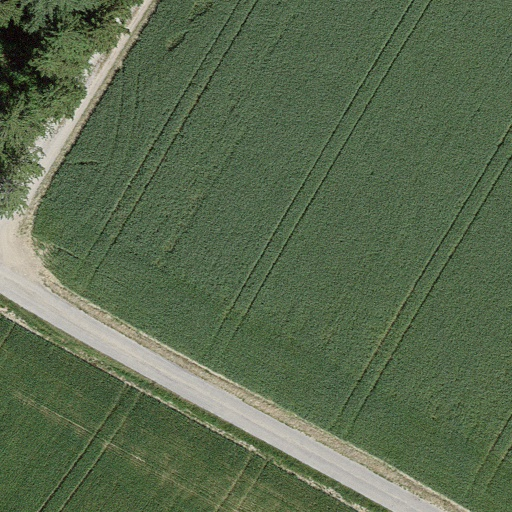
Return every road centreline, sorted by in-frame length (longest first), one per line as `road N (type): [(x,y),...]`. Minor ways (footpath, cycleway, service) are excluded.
road 1 (track): [(0,274),(421,511)]
road 2 (track): [(142,0),(0,239)]
